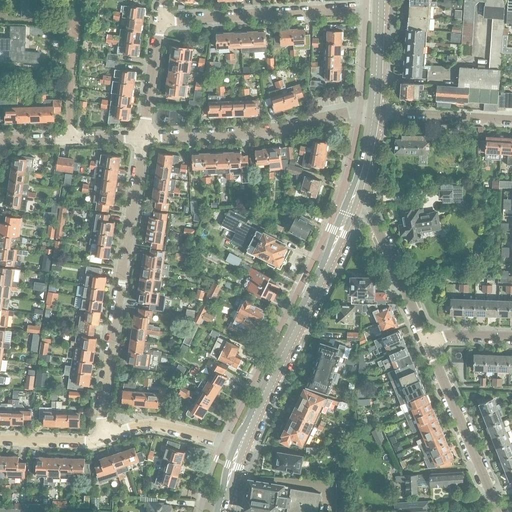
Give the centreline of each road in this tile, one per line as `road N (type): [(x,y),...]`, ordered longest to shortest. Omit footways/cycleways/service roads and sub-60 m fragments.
road 1 (residential): [(108,435),(101,403),(142,138)]
road 2 (residential): [(142,138),(277,132),(374,109)]
road 3 (residential): [(160,17),(377,7)]
road 4 (tertiary): [(239,448),(318,281)]
road 5 (residential): [(497,511),(427,343)]
road 6 (residential): [(427,343),(385,244),(373,225),(353,215)]
road 7 (residential): [(72,138),(80,0)]
road 8 (residential): [(374,109),(511,119)]
road 9 (residential): [(108,435),(147,423),(239,448)]
road 10 (residential): [(142,138),(160,17)]
